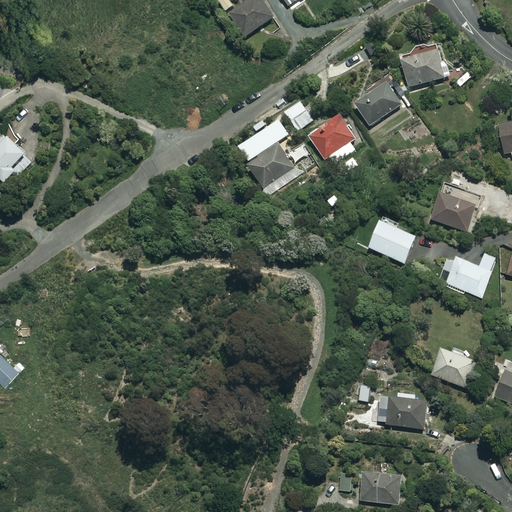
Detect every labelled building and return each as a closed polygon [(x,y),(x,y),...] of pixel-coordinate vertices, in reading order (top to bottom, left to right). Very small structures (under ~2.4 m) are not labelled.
[(234,6),(230,0),(220,0),(219,0),(226,11),(234,6)] [(274,18),(262,0),(246,0),(229,12),(245,38),(274,18)] [(451,75),(443,47),(401,59),(410,87),(451,75)] [(403,105),(388,83),(356,104),(371,127),(403,105)] [(315,121),(302,102),(286,113),(299,132),(315,121)] [(357,139),(340,114),(309,135),(327,161),(331,159),(336,166),(356,152),(350,143),(357,139)] [(511,122),(500,124),(505,158),(511,157),(511,122)] [(34,161),(8,136),(0,144),(0,180),(2,179),(5,182),(15,172),(19,176),(34,161)] [(249,163),(265,188),(274,183),(279,191),(301,177),(280,143),(249,163)] [(468,232),(478,204),(440,190),(431,219),(468,232)] [(406,264),(418,235),(400,227),(401,223),(383,215),(369,248),(406,264)] [(448,276),(445,283),(455,287),(453,291),(462,295),(464,290),(483,298),(498,258),(486,253),(481,266),(457,256),(453,265),(449,263),(445,275),(448,276)] [(478,360),(442,348),(432,376),(468,388),(478,360)] [(15,370),(0,353),(0,383),(5,389),(26,369),(22,364),(15,370)] [(511,373),(506,371),(495,397),(511,403),(511,373)] [(370,386),(361,386),(360,401),(369,402),(370,386)] [(428,399),(382,393),(378,423),(424,429),(428,399)] [(402,475),(364,471),(361,501),(399,505),(402,475)] [(351,492),(352,478),(343,477),(341,491),(351,492)]
